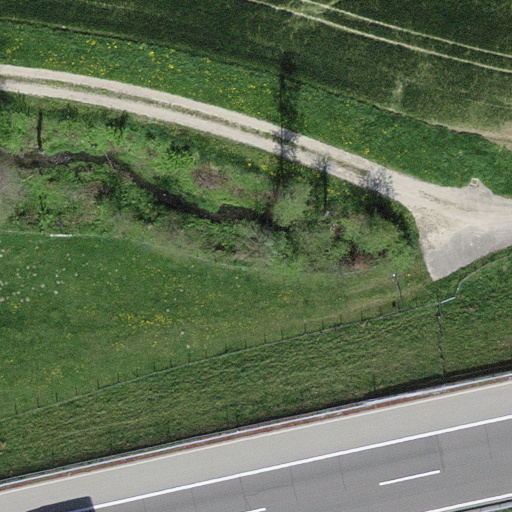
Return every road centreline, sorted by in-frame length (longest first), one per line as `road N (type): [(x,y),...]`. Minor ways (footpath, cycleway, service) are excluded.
road 1 (track): [(0,80),(113,94),(221,121),(511,223)]
road 2 (motorway): [(511,456),(253,511)]
